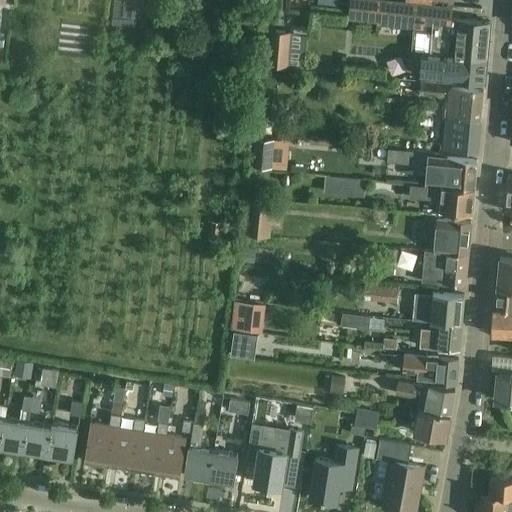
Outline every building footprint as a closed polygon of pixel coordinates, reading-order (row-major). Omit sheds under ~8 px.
[(121,0),(121,7),(137,9),(138,0),(121,0)] [(349,0),(348,18),(376,20),(376,22),(433,28),(432,31),(430,53),(486,58),(490,21),(451,17),(452,6),(428,3),(406,1),(400,1),(391,0),(349,0)] [(289,32),(271,30),(269,62),(286,64),(289,32)] [(423,52),(421,75),(453,78),(453,79),(484,82),(486,58),(430,53),(423,52)] [(443,95),(444,82),(420,80),(419,92),(443,95)] [(260,83),(258,99),(275,101),(276,85),(260,83)] [(443,116),(480,119),(483,90),(450,87),(447,112),(444,111),(443,116)] [(477,150),(480,119),(443,116),(443,120),(447,121),(444,147),(477,150)] [(270,119),(260,119),(260,129),(270,129),(270,119)] [(254,136),(252,166),(272,167),(274,138),(254,136)] [(402,147),(389,147),(389,161),(402,161),(402,147)] [(426,184),(444,185),(474,188),(477,159),(429,155),(426,184)] [(398,177),(422,178),(423,163),(399,162),(398,177)] [(345,177),(343,191),(362,193),(364,179),(345,177)] [(410,182),(409,196),(426,198),(426,193),(441,195),(441,199),(440,210),(471,213),(474,188),(444,185),(426,184),(410,182)] [(251,203),(248,231),(269,233),(271,205),(251,203)] [(379,210),(377,225),(392,227),(393,211),(379,210)] [(471,222),(441,219),(437,219),(434,250),(468,253),(471,222)] [(209,221),(209,240),(221,240),(221,221),(209,221)] [(257,244),(245,244),(245,256),(257,256),(257,244)] [(382,245),(380,257),(393,258),(394,246),(382,245)] [(468,253),(434,250),(424,249),(421,281),(465,285),(468,253)] [(497,287),(511,288),(511,258),(499,257),(497,287)] [(399,286),(372,284),(365,284),(363,298),(398,301),(399,286)] [(511,288),(497,287),(495,310),(511,310),(511,288)] [(416,291),(413,318),(430,320),(461,323),(464,294),(433,291),(433,293),(416,291)] [(262,331),(266,303),(235,298),(232,327),(262,331)] [(511,310),(495,310),(493,309),(491,333),(511,335),(511,310)] [(423,326),(421,345),(428,346),(459,349),(461,323),(430,320),(429,327),(423,326)] [(234,330),(232,352),(253,354),(256,332),(234,330)] [(384,336),(383,347),(397,348),(398,338),(384,336)] [(32,354),(50,355),(51,338),(33,337),(32,354)] [(393,352),(392,363),(402,364),(403,353),(393,352)] [(458,359),(420,355),(403,353),(402,364),(401,370),(425,373),(425,374),(421,374),(421,379),(455,382),(458,359)] [(0,366),(11,369),(12,359),(0,356),(0,366)] [(347,356),(346,372),(358,373),(358,356),(347,356)] [(16,358),(14,374),(29,376),(31,365),(32,361),(16,358)] [(511,372),(496,371),(494,399),(511,400),(511,372)] [(127,401),(137,403),(142,374),(132,373),(127,401)] [(331,374),(329,390),(342,392),(344,375),(331,374)] [(422,385),(402,381),(398,381),(396,392),(420,396),(418,407),(450,413),(454,389),(423,383),(422,385)] [(165,383),(163,394),(172,395),(174,384),(165,383)] [(31,410),(33,396),(34,389),(25,387),(19,419),(5,417),(0,447),(24,451),(29,421),(31,410)] [(34,389),(33,396),(41,398),(43,390),(34,388),(34,389)] [(33,396),(31,410),(39,411),(41,398),(33,396)] [(231,397),(229,408),(248,412),(250,400),(231,397)] [(71,400),(69,413),(79,414),(81,401),(71,400)] [(113,400),(112,411),(121,412),(123,402),(113,400)] [(298,402),(295,418),(311,421),(314,405),(298,402)] [(355,425),(365,427),(377,428),(379,410),(357,407),(355,425)] [(445,438),(450,413),(418,407),(413,432),(445,438)] [(194,421),(194,422),(204,423),(206,412),(196,410),(194,421)] [(108,464),(117,414),(111,413),(110,425),(90,421),(84,461),(108,464)] [(132,468),(140,418),(135,417),(133,428),(119,426),(121,415),(117,414),(108,464),(132,468)] [(156,472),(164,422),(159,421),(157,432),(143,430),(145,419),(140,418),(132,468),(156,472)] [(192,432),(194,422),(194,421),(184,419),(182,430),(192,432)] [(53,425),(48,455),(73,459),(79,425),(52,420),(51,424),(53,425)] [(53,425),(51,424),(29,421),(24,451),(48,455),(53,425)] [(164,422),(156,472),(180,476),(186,437),(167,434),(169,423),(164,422)] [(210,481),(215,449),(201,446),(204,423),(194,422),(192,432),(190,445),(189,445),(185,472),(194,474),(194,478),(210,481)] [(365,427),(355,425),(351,425),(350,433),(364,435),(365,427)] [(299,454),(302,430),(290,428),(289,437),(275,434),(273,449),(259,447),(254,482),(282,486),(287,452),(299,454)] [(391,460),(383,506),(415,511),(424,465),(408,462),(411,443),(379,437),(376,457),(391,460)] [(334,460),(316,457),(309,497),(337,501),(341,479),(352,481),(358,448),(337,444),(334,460)] [(234,480),(239,453),(215,449),(210,481),(225,483),(226,479),(234,480)] [(474,511),(506,511),(506,507),(511,507),(511,478),(490,477),(489,493),(480,492),(480,502),(476,502),(474,511)]
